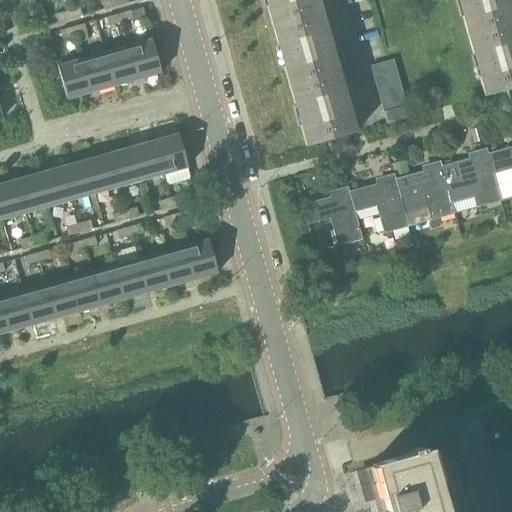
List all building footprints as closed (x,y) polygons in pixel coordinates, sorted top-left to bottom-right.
[(104,10),(116,7),(114,0),(108,0),(102,2),(104,10)] [(318,0),(264,0),(273,27),(322,13),(318,0)] [(457,0),(468,37),(511,24),(511,3),(511,0),(457,0)] [(79,8),(67,12),(70,20),(81,16),(79,8)] [(133,20),(134,22),(146,19),(142,8),(119,15),(121,23),(133,20)] [(56,15),(58,23),(70,20),(67,12),(56,15)] [(273,27),(290,87),(339,73),(322,13),(273,27)] [(109,26),(121,23),(119,15),(107,18),(109,26)] [(84,24),(72,28),(74,36),(86,33),(84,24)] [(485,97),(509,90),(511,89),(511,24),(468,37),(485,97)] [(72,28),(60,31),(63,39),(74,36),(72,28)] [(152,41),(128,48),(137,81),(161,74),(152,41)] [(113,87),(137,81),(128,48),(104,54),(113,87)] [(90,94),(113,87),(104,54),(81,61),(90,94)] [(371,67),(374,78),(397,72),(394,60),(371,67)] [(67,100),(90,94),(81,61),(58,67),(67,100)] [(377,89),(400,83),(397,72),(374,78),(377,89)] [(339,73),(290,87),(307,147),(356,133),(339,73)] [(403,94),(400,83),(377,89),(381,101),(403,94)] [(381,101),(384,112),(407,106),(403,94),(381,101)] [(410,118),(407,106),(384,112),(387,125),(410,118)] [(471,131),(474,143),(482,141),(479,129),(471,131)] [(178,135),(154,142),(163,174),(187,168),(178,135)] [(154,142),(131,148),(139,181),(163,174),(154,142)] [(493,174),(494,174),(511,169),(511,147),(489,154),(488,155),(493,174)] [(131,148),(107,155),(116,187),(139,181),(131,148)] [(446,187),(447,187),(469,181),(477,209),(502,202),(494,174),(493,174),(488,155),(489,154),(487,149),(478,152),(480,157),(442,167),(441,168),(446,187)] [(107,155),(84,161),(93,194),(116,187),(107,155)] [(84,161),(61,167),(70,200),(93,194),(84,161)] [(405,161),(392,165),(395,175),(395,176),(408,173),(405,161)] [(433,170),(396,180),(395,180),(400,200),(401,200),(406,216),(427,210),(431,222),(438,220),(455,215),(447,187),(446,187),(441,168),(442,167),(441,162),(432,165),(433,170)] [(61,167),(38,174),(47,207),(70,200),(61,167)] [(38,174),(15,180),(24,213),(47,207),(38,174)] [(354,213),(355,212),(377,206),(385,234),(409,228),(406,216),(401,200),(400,200),(395,180),(396,180),(395,176),(395,175),(385,178),(386,183),(350,193),(349,193),(354,213)] [(15,180),(0,184),(0,215),(1,219),(24,213),(15,180)] [(350,193),(349,188),(339,190),(340,195),(302,206),(308,226),(331,219),(338,247),(363,240),(355,212),(354,213),(349,193),(350,193)] [(181,194),(170,197),(172,206),(184,203),(181,194)] [(160,209),(172,206),(170,197),(158,201),(160,209)] [(126,219),(138,216),(136,207),(123,210),(126,219)] [(115,222),(126,219),(123,210),(112,214),(115,222)] [(186,211),(174,214),(177,223),(189,220),(186,211)] [(174,214),(163,218),(165,227),(177,223),(174,214)] [(89,220),(77,223),(80,232),(92,229),(89,220)] [(431,222),(429,222),(431,229),(440,227),(438,220),(431,222)] [(68,236),(80,232),(77,223),(65,227),(68,236)] [(141,224),(128,228),(131,236),(143,233),(141,224)] [(119,240),(131,236),(128,228),(117,231),(119,240)] [(33,246),(46,242),(43,233),(31,236),(33,246)] [(22,249),(33,246),(31,236),(19,240),(22,249)] [(94,237),(82,241),(85,249),(97,246),(94,237)] [(207,240),(184,247),(193,280),(217,273),(207,240)] [(82,241),(70,244),(73,253),(85,249),(82,241)] [(184,247),(160,254),(170,286),(193,280),(184,247)] [(50,259),(48,250),(36,254),(38,263),(50,259)] [(38,263),(36,254),(24,257),(26,266),(38,263)] [(160,254),(137,260),(146,293),(170,286),(160,254)] [(123,299),(146,293),(137,260),(114,266),(123,299)] [(100,306),(123,299),(114,266),(91,273),(100,306)] [(91,273),(68,280),(78,312),(100,306),(91,273)] [(68,280),(45,286),(54,319),(78,312),(68,280)] [(45,286),(22,293),(31,325),(54,319),(45,286)] [(22,293),(0,298),(0,303),(8,332),(31,325),(22,293)] [(487,447),(511,440),(509,428),(483,435),(487,447)] [(511,452),(511,440),(487,447),(490,458),(511,452)] [(370,467),(363,469),(375,511),(471,511),(452,444),(432,450),(431,448),(423,450),(422,447),(412,450),(413,453),(370,465),(370,467)] [(511,452),(490,458),(493,470),(511,464),(511,452)] [(511,477),(511,464),(493,470),(496,481),(511,477)] [(511,477),(496,481),(500,493),(511,489),(511,477)] [(511,502),(511,489),(500,493),(503,505),(511,502)] [(511,511),(511,502),(503,505),(505,511),(511,511)]
